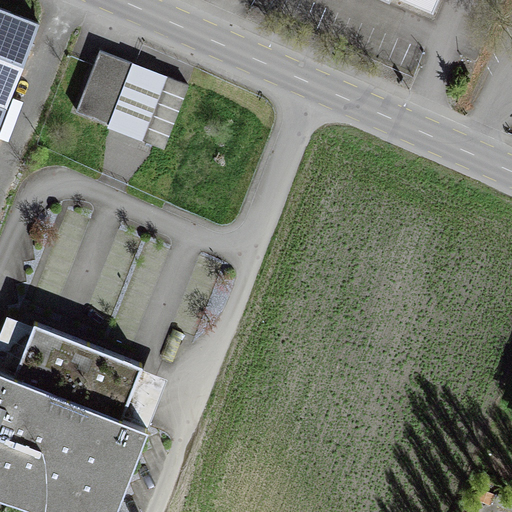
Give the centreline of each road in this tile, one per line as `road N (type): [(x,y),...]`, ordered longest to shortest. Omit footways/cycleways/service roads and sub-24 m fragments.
road 1 (secondary): [(122,0),(511,171)]
road 2 (unknown): [(249,266),(101,199),(77,196),(48,202),(0,279)]
road 3 (unknown): [(158,511),(249,266)]
road 4 (unknown): [(317,85),(249,266)]
road 5 (unknown): [(0,163),(66,0)]
road 6 (unknown): [(460,148),(511,14)]
